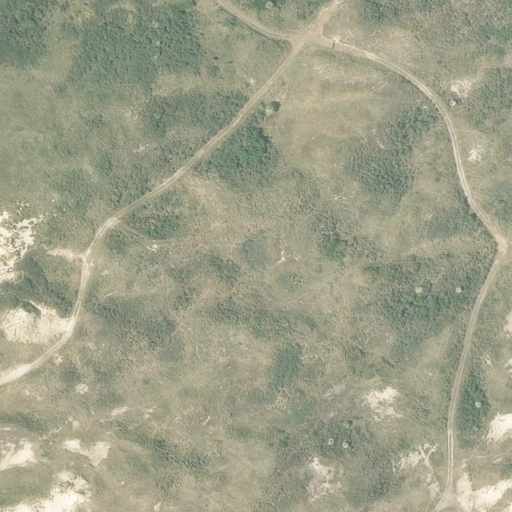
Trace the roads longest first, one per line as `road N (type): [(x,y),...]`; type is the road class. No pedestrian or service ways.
road 1 (track): [(435,511),(451,473),(449,428),(471,320),(500,243),(462,183),(442,109),(413,74),(297,40)]
road 2 (track): [(0,377),(42,354),(65,326),(99,231),(177,176),(297,40)]
